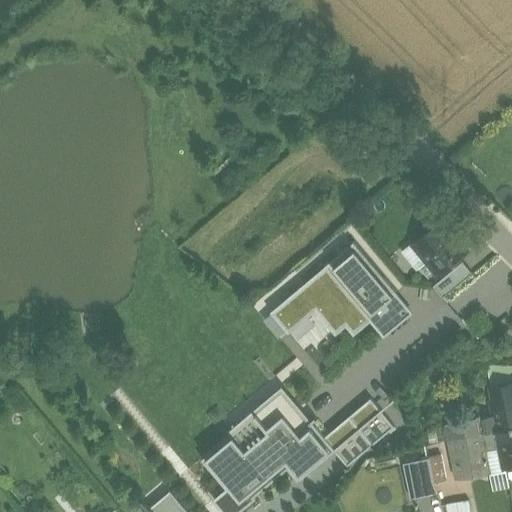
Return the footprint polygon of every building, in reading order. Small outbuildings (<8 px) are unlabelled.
[(470,244),(444,213),(417,236),(442,266),(470,244)] [(366,309),(382,327),(412,301),(350,230),(269,300),(288,321),(314,299),(334,322),(344,313),(352,322),(366,309)] [(467,254),(447,271),(454,281),(474,264),(467,254)] [(447,271),(438,278),(447,287),(454,281),(447,271)] [(511,373),(494,377),(496,391),(511,387),(511,373)] [(277,380),(199,445),(233,485),(278,446),(293,463),(324,436),(277,380)] [(511,387),(496,391),(493,392),(500,422),(511,419),(511,387)] [(368,389),(322,428),(345,455),(391,416),(368,389)] [(511,419),(500,422),(507,460),(508,460),(511,459),(511,419)] [(500,422),(485,426),(493,463),(494,466),(508,463),(508,460),(507,460),(500,422)] [(485,426),(452,433),(460,470),(493,463),(485,426)] [(444,448),(431,451),(436,474),(449,472),(444,448)] [(436,474),(431,451),(417,453),(422,477),(436,474)] [(194,511),(173,486),(147,507),(151,511),(194,511)] [(476,511),(472,492),(449,497),(451,511),(476,511)] [(127,511),(119,502),(106,511),(127,511)]
